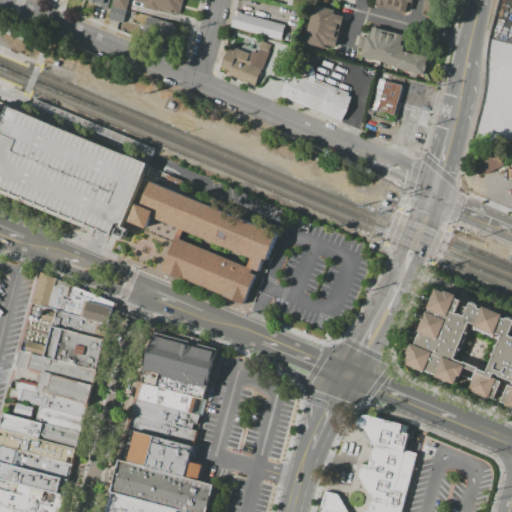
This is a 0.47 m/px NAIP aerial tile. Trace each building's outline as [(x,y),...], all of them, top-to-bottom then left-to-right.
[(108,0),(107,9),(96,6),(97,1),(92,0),(108,0)] [(111,5),(112,0),(129,0),(127,9),(111,5)] [(133,0),(181,0),(178,14),(133,3),(133,0)] [(395,0),(394,8),(378,4),(379,0),(395,0)] [(395,0),(413,0),(413,3),(409,2),(407,11),(394,8),(395,0)] [(127,9),(126,23),(111,19),(111,5),(127,9)] [(315,24),(320,6),(339,11),(338,14),(349,17),(345,33),(315,24)] [(235,27),(239,12),(290,26),(285,41),(235,27)] [(150,17),(179,25),(175,41),(146,33),(150,17)] [(345,33),(341,48),(333,46),(332,50),(309,44),(315,24),(345,33)] [(384,62),(366,57),(375,25),(393,30),(384,62)] [(401,67),(384,62),(393,30),(410,35),(406,50),(401,67)] [(274,46),(259,87),(224,74),(234,47),(253,54),(254,51),(260,53),(264,42),(274,46)] [(406,50),(434,57),(429,75),(401,67),(406,50)] [(284,97),(303,52),(319,59),(316,67),(319,79),(357,95),(346,124),(284,97)] [(383,81),(407,87),(400,117),(375,111),(383,81)] [(0,101),(12,106),(8,115),(0,112),(0,101)] [(0,187),(102,229),(114,234),(118,224),(120,225),(146,162),(12,106),(8,115),(0,112),(0,187)] [(511,161),(486,174),(484,171),(478,175),(473,165),(498,153),(501,158),(511,153),(511,155),(511,161)] [(251,258),(153,217),(149,227),(137,222),(143,207),(147,209),(157,185),(277,235),(262,273),(253,269),(252,273),(257,275),(244,305),(161,270),(175,237),(247,267),(251,258)] [(178,228),(152,217),(147,231),(172,242),(178,228)] [(56,310),(80,317),(88,291),(41,271),(32,304),(56,310)] [(511,319),(438,289),(408,363),(455,383),(458,374),(473,380),(470,389),(493,399),(500,382),(492,378),(494,373),(498,375),(498,376),(511,381),(511,386),(508,385),(501,402),(511,406),(511,319)] [(109,325),(80,317),(88,291),(116,302),(109,325)] [(105,341),(52,326),(56,310),(80,317),(109,325),(105,341)] [(97,372),(43,357),(52,326),(105,341),(97,372)] [(154,333),(145,369),(210,386),(219,350),(154,333)] [(97,372),(43,357),(20,351),(16,365),(43,373),(93,386),(97,372)] [(145,369),(137,399),(203,416),(210,386),(145,369)] [(93,386),(43,373),(38,388),(88,402),(93,386)] [(88,402),(38,388),(18,382),(15,388),(10,387),(7,397),(40,406),(36,421),(81,433),(88,402)] [(137,399),(129,430),(195,446),(203,416),(137,399)] [(81,433),(36,421),(2,413),(0,421),(0,429),(4,430),(77,450),(81,433)] [(400,511),(416,453),(404,450),(408,433),(401,431),(402,424),(369,416),(365,415),(363,415),(360,419),(359,420),(357,423),(357,427),(363,430),(372,449),(367,465),(361,464),(357,476),(371,498),(367,509),(362,511),(347,511),(337,494),(323,490),(317,511),(400,511)] [(77,450),(4,430),(3,436),(0,435),(0,446),(73,465),(77,450)] [(129,430),(121,460),(187,477),(195,446),(129,430)] [(0,462),(69,480),(73,465),(0,446),(0,462)] [(121,460),(119,460),(110,493),(112,493),(178,511),(181,511),(206,511),(214,484),(187,477),(121,460)] [(69,480),(0,462),(0,479),(64,496),(69,480)] [(59,511),(64,496),(0,479),(0,511),(3,511),(59,511)] [(112,493),(106,511),(177,511),(178,511),(112,493)]
